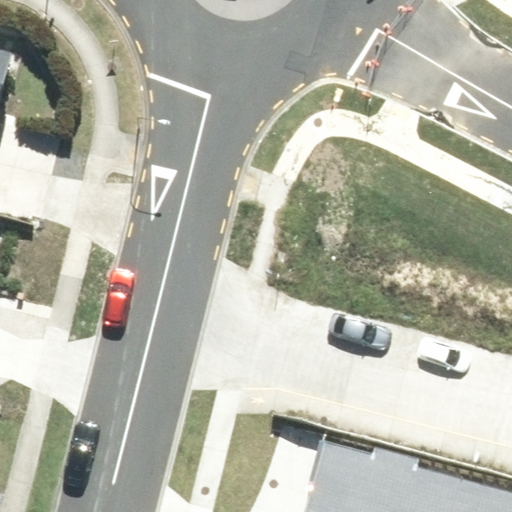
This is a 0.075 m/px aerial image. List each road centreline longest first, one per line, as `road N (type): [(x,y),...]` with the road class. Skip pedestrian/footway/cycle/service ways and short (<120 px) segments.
road 1 (residential): [(511,397),(153,313)]
road 2 (residential): [(153,313),(220,44)]
road 3 (residential): [(104,511),(153,313)]
road 4 (residential): [(352,0),(511,93)]
